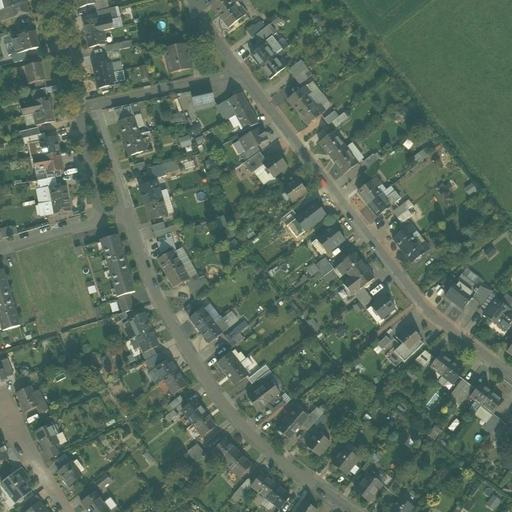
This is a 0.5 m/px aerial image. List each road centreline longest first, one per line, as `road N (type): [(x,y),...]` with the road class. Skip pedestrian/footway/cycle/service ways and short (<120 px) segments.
road 1 (residential): [(241,70),(418,302),(511,374)]
road 2 (residential): [(126,212),(188,355),(250,434),(355,511)]
road 3 (residential): [(241,70),(94,105)]
road 4 (residential): [(67,511),(0,397)]
